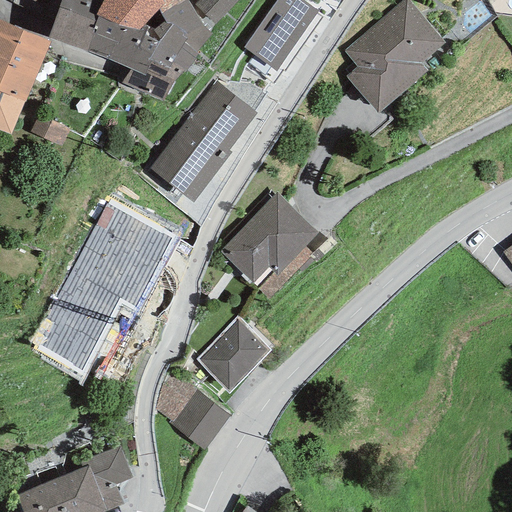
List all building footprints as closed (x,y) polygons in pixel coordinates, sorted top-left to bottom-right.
[(61,0),(48,37),(86,52),(97,16),(95,15),(103,0),(61,0)] [(161,0),(103,0),(95,15),(97,16),(121,24),(138,30),(144,24),(159,9),(164,4),(161,0)] [(187,0),(185,0),(160,13),(162,16),(164,20),(153,29),(161,41),(148,59),(151,61),(180,75),(184,70),(186,71),(212,34),(196,17),(188,0),(187,0)] [(161,0),(164,4),(159,9),(160,13),(185,0),(161,0)] [(199,0),(195,5),(215,24),(237,0),(199,0)] [(317,11),(300,0),(276,0),(243,47),(275,70),(317,11)] [(402,0),(343,50),(357,67),(346,76),(377,114),(428,71),(421,63),(444,43),(407,0),(402,0)] [(121,24),(97,16),(86,52),(106,58),(121,24)] [(0,53),(38,69),(50,42),(0,20),(0,53)] [(127,68),(147,27),(145,26),(144,24),(138,30),(121,24),(106,58),(114,62),(127,68)] [(153,29),(147,27),(127,68),(130,69),(121,83),(163,100),(180,75),(151,61),(148,59),(161,41),(153,29)] [(30,89),(38,69),(0,53),(0,92),(24,103),(30,89)] [(149,168),(192,203),(231,152),(229,150),(256,113),(216,81),(187,119),(149,168)] [(0,130),(10,135),(24,103),(0,92),(0,130)] [(54,99),(48,113),(66,121),(72,107),(54,99)] [(29,131),(61,147),(70,129),(38,114),(29,131)] [(276,192),(219,252),(252,283),(268,267),(273,272),(277,276),(304,247),(317,233),(308,225),(276,192)] [(139,314),(178,237),(108,200),(32,347),(82,375),(121,304),(139,314)] [(511,267),(511,243),(500,252),(511,267)] [(312,254),(304,247),(277,276),(273,272),(257,289),(268,300),(312,254)] [(194,361),(228,394),(271,350),(237,317),(194,361)] [(197,390),(167,374),(162,382),(156,410),(172,422),(197,390)] [(172,422),(170,425),(203,451),(230,416),(197,390),(172,422)] [(79,461),(82,468),(16,495),(23,511),(103,511),(122,504),(115,485),(132,478),(119,445),(79,461)]
